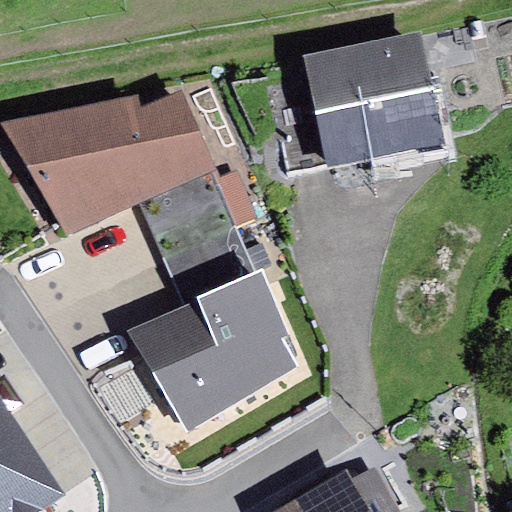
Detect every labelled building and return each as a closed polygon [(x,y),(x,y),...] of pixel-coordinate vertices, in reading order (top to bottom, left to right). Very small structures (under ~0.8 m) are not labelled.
[(421,46),(305,71),(330,188),(447,163),(421,46)] [(140,109),(1,142),(69,247),(144,217),(215,185),(184,106),(139,124),(140,109)] [(189,320),(265,292),(215,185),(144,217),(189,320)] [(289,351),(265,292),(189,320),(129,347),(191,449),(297,383),(281,355),(289,351)] [(67,511),(0,410),(0,511),(67,511)] [(361,511),(347,488),(305,511),(361,511)]
